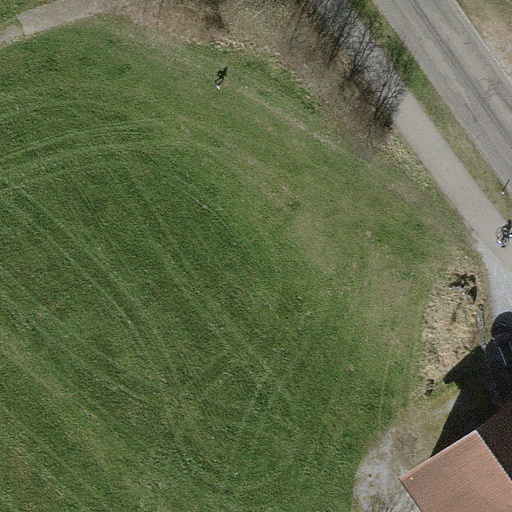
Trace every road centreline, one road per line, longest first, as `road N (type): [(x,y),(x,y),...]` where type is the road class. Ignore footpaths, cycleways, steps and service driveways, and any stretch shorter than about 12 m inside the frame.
road 1 (track): [(511,254),(433,223),(277,94),(139,26),(86,10),(0,38)]
road 2 (tertiary): [(511,144),(414,0)]
